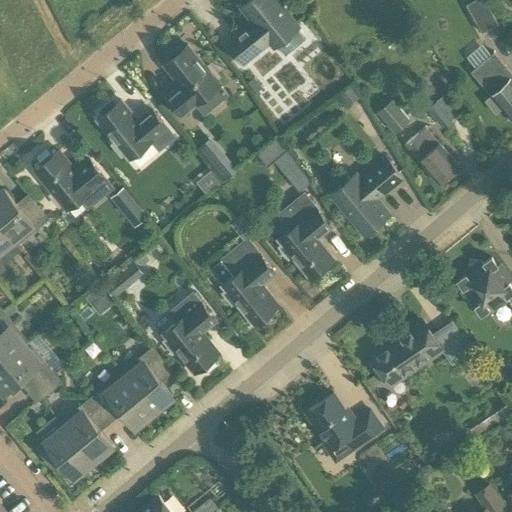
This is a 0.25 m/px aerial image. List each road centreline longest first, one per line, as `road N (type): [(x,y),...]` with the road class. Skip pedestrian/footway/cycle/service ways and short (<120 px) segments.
road 1 (residential): [(79,511),(511,165)]
road 2 (residential): [(0,142),(174,0)]
